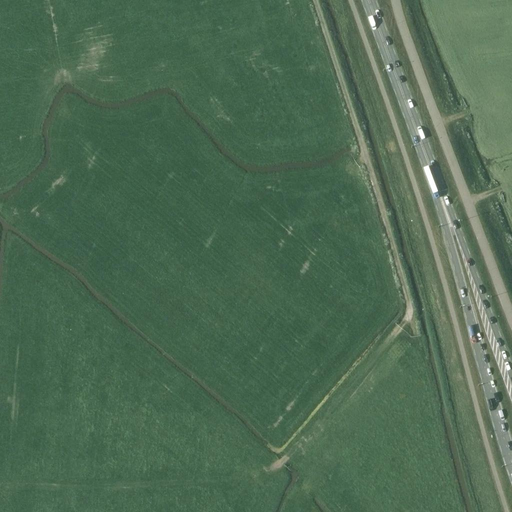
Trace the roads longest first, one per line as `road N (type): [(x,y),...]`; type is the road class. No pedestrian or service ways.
road 1 (track): [(280,462),(408,310),(314,0)]
road 2 (unclassified): [(394,0),(511,321)]
road 3 (primary): [(428,164),(511,461)]
road 4 (primary): [(511,378),(428,164)]
road 5 (primary): [(428,164),(368,0)]
